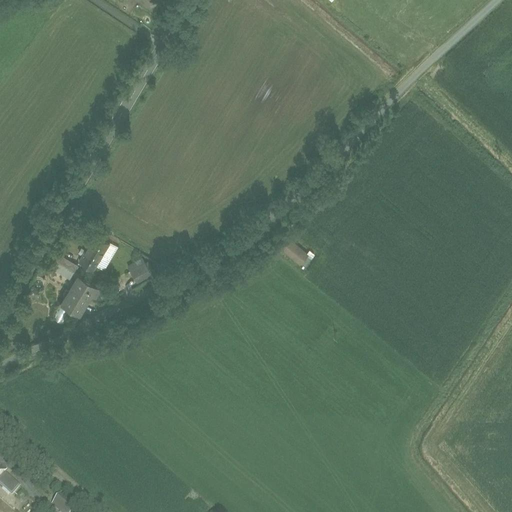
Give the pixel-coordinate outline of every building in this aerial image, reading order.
[(290,237),(282,248),(300,263),(309,253),(290,237)] [(92,273),(108,244),(101,239),(96,248),(88,243),(77,264),(92,273)] [(142,258),(127,266),(137,284),(155,275),(148,262),(145,264),(142,258)] [(97,288),(78,276),(60,305),(80,317),(97,288)] [(0,487),(12,498),(20,488),(0,471),(0,487)] [(61,496),(51,508),(56,511),(74,511),(77,509),(61,496)]
